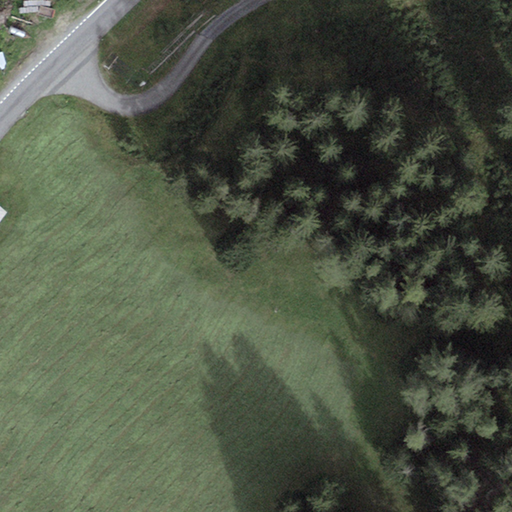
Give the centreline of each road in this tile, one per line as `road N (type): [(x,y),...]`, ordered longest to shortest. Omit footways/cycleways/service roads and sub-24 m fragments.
road 1 (track): [(259,0),(235,11),(136,115),(47,73)]
road 2 (unclassified): [(125,0),(47,73),(0,138)]
